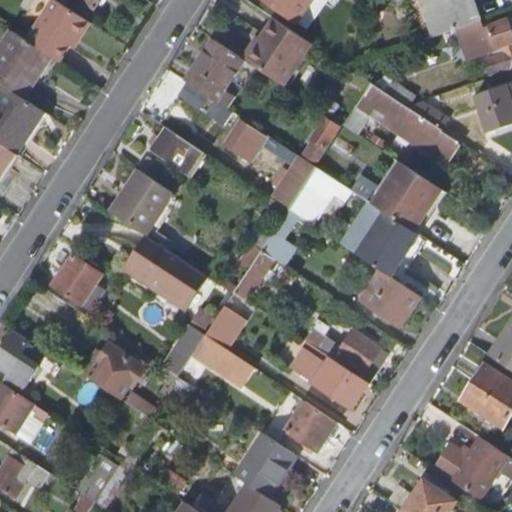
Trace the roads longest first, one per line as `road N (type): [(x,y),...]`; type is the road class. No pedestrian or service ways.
road 1 (residential): [(0,285),(188,0)]
road 2 (unclassified): [(330,511),(511,241)]
